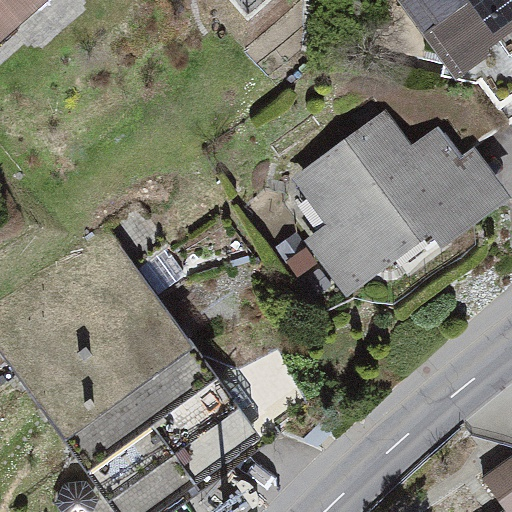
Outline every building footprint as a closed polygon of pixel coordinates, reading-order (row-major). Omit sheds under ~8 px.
[(0,0),(0,72),(90,0),(0,0)] [(511,0),(422,0),(483,84),(511,63),(511,0)] [(428,130),(319,197),(384,302),(493,235),(428,130)] [(150,511),(252,437),(100,232),(0,306),(0,343),(124,511),(150,511)] [(511,511),(511,463),(489,479),(511,511)]
